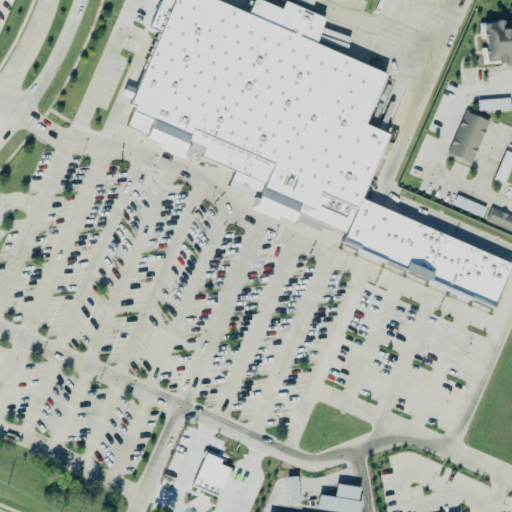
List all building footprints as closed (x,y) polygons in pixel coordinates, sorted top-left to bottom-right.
[(344,236),(228,187),(234,175),(122,128),(176,0),(215,0),(247,14),(253,0),(258,0),(280,9),(284,2),(322,18),(314,43),(383,73),(361,124),(388,136),(360,199),(344,236)] [(511,20),(511,61),(482,64),(479,23),(511,20)] [(479,111),(511,110),(511,99),(479,100),(479,111)] [(467,111),(489,121),(470,164),(447,154),(467,111)] [(360,199),(511,266),(493,310),(341,245),(344,236),(360,199)] [(487,222),(511,232),(511,217),(492,209),(487,222)] [(205,453),(191,486),(217,498),(230,469),(219,464),(220,460),(205,453)] [(301,502),(297,476),(287,478),(290,504),(301,502)] [(319,495),(317,510),(334,511),(358,511),(361,487),(336,484),(335,497),(319,495)]
